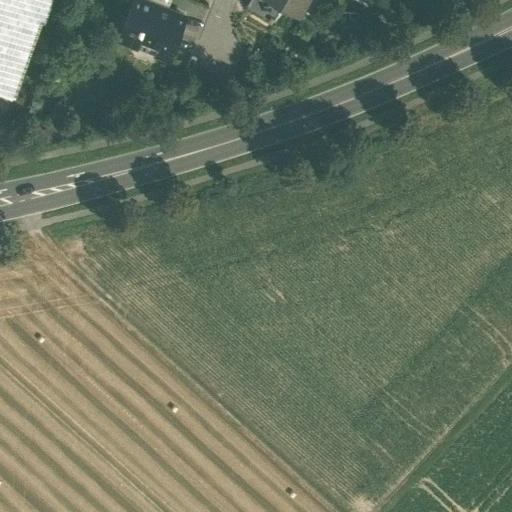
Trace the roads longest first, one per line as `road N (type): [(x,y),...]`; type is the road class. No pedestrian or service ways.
road 1 (secondary): [(0,213),(295,128),(511,36)]
road 2 (secondary): [(511,17),(345,93),(204,141),(0,191)]
road 3 (track): [(29,224),(346,511)]
